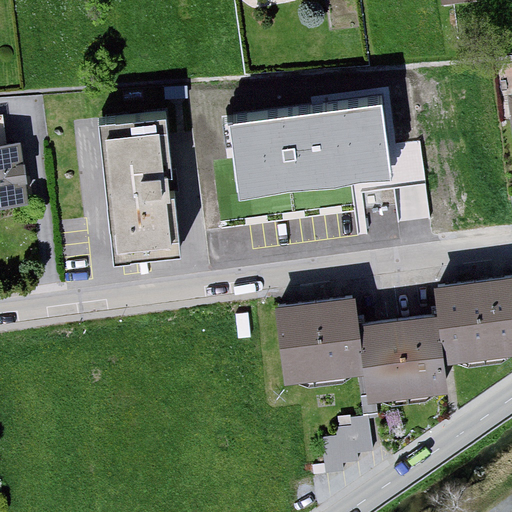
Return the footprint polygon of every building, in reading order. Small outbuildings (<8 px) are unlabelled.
[(426,176),(421,136),(388,140),(383,104),(230,123),(239,199),(426,176)] [(160,116),(98,123),(112,261),(175,254),(160,116)] [(12,149),(0,150),(0,208),(18,206),(12,149)] [(511,316),(507,277),(429,286),(432,312),(437,356),(511,346),(511,316)] [(351,294),(273,304),(281,373),(359,364),(354,321),(351,294)] [(432,312),(354,321),(359,364),(362,391),(440,382),(437,356),(432,312)]
